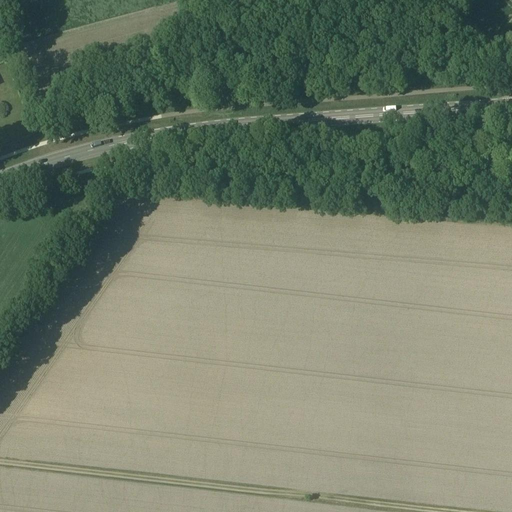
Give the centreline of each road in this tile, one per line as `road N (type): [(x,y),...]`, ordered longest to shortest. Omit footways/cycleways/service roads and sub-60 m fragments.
road 1 (primary): [(0,179),(175,133),(511,106)]
road 2 (track): [(0,457),(471,511)]
